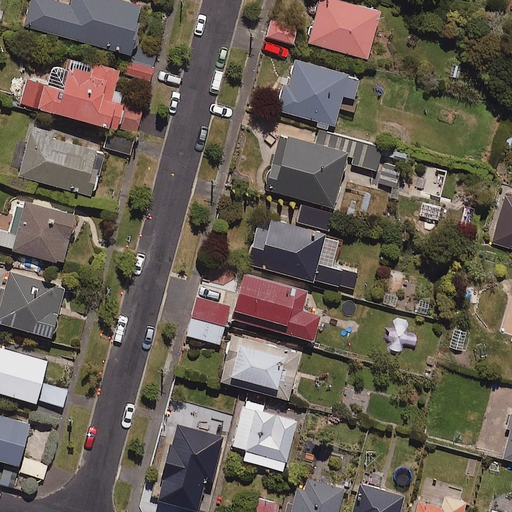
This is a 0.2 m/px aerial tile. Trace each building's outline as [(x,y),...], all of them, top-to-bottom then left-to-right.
[(142,7),(114,0),(72,0),(71,6),(50,0),(31,0),(24,27),(129,55),(142,7)] [(380,14),(332,0),(319,0),(307,43),(367,60),(380,14)] [(297,30),(271,21),(266,36),(292,45),(297,30)] [(120,74),(69,59),(65,71),(51,67),(47,82),(32,77),(23,107),(113,133),(124,95),(114,92),(120,74)] [(361,81),(293,61),(278,110),(334,128),(343,98),(355,102),(361,81)] [(52,133),(32,128),(19,177),(93,196),(104,155),(51,141),(52,133)] [(380,160),(383,150),(319,131),(315,146),(280,136),(269,175),(264,173),(259,189),(333,211),(347,164),(376,172),(380,160)] [(376,172),(373,182),(396,189),(403,166),(380,160),(376,172)] [(511,198),(502,196),(488,242),(511,249),(511,198)] [(75,218),(18,202),(10,233),(0,230),(0,247),(62,265),(75,218)] [(340,242),(262,218),(247,264),(312,284),(313,281),(352,293),(358,275),(332,267),(340,242)] [(65,290),(8,273),(0,299),(0,324),(51,339),(65,290)] [(306,296),(243,278),(231,320),(314,343),(321,318),(301,313),(306,296)] [(230,308),(197,299),(187,336),(219,346),(230,308)] [(301,356),(232,337),(220,384),(288,402),(301,356)] [(48,363),(0,348),(0,395),(36,406),(48,363)] [(265,407),(247,402),(245,407),(242,407),(231,448),(246,452),(243,462),(284,473),(298,422),(263,413),(265,407)] [(0,416),(0,463),(18,469),(30,425),(0,416)] [(224,438),(177,426),(158,502),(195,511),(197,511),(205,482),(212,484),(224,438)] [(511,427),(503,460),(511,462),(511,427)] [(296,489),(289,511),(338,511),(344,491),(308,481),(305,491),(296,489)] [(402,511),(406,497),(359,485),(351,511),(402,511)] [(250,495),(246,511),(278,511),(280,503),(250,495)] [(418,502),(415,511),(465,511),(467,505),(445,498),(442,509),(418,502)]
